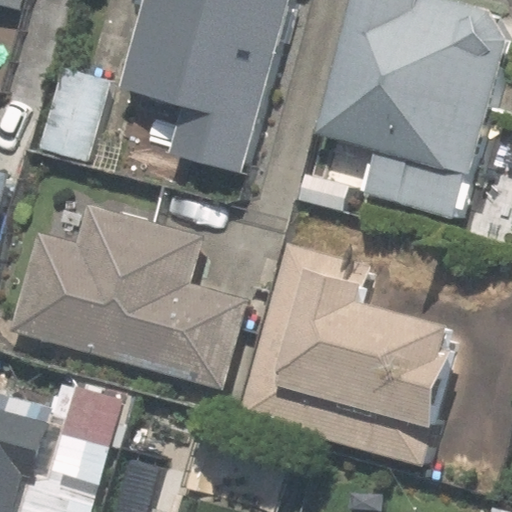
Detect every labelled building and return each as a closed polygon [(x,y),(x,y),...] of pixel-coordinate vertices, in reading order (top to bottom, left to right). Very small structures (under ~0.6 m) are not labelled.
[(0,0),(0,78),(8,81),(16,53),(30,7),(31,0),(0,0)] [(209,106),(196,152),(271,173),(318,0),(169,0),(145,88),(209,106)] [(380,0),(343,135),(399,150),(387,193),(476,217),(511,84),(511,10),(473,0),(380,0)] [(128,76),(76,64),(56,147),(108,160),(128,76)] [(0,295),(36,169),(0,158),(0,295)] [(98,240),(64,230),(36,329),(238,387),(264,298),(255,296),(269,246),(109,201),(98,240)] [(402,268),(307,241),(258,417),(447,471),(489,323),(395,296),(402,268)] [(0,511),(58,511),(82,431),(17,412),(22,395),(0,389),(0,511)]
